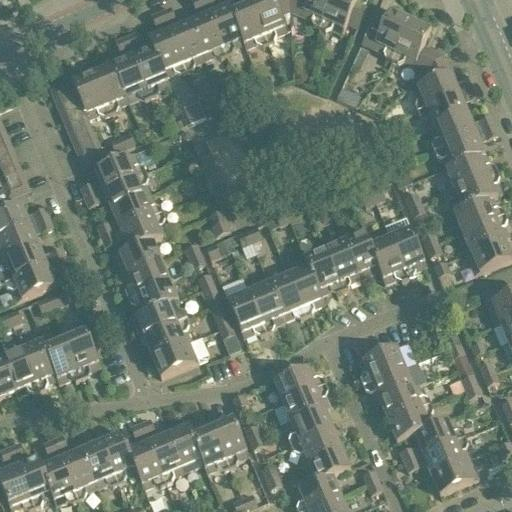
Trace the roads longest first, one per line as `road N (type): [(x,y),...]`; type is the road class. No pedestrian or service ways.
road 1 (residential): [(146,403),(3,52)]
road 2 (residential): [(146,403),(213,396),(333,348)]
road 3 (residential): [(333,348),(511,279)]
road 4 (residential): [(401,511),(333,348)]
road 5 (residential): [(0,423),(146,403)]
